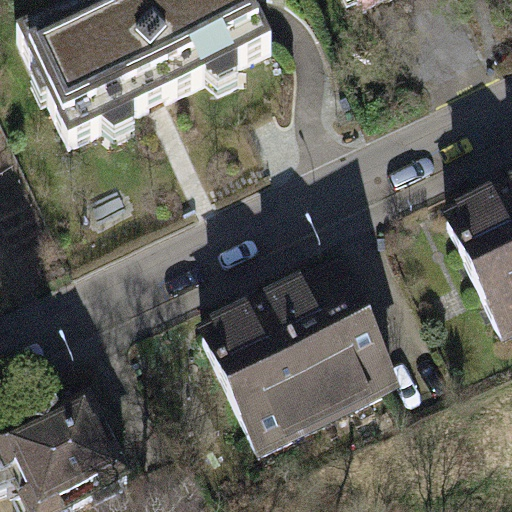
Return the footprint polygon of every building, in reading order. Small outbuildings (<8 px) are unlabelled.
[(47,109),(69,155),(272,58),(250,13),(256,10),(251,0),(112,0),(17,46),(37,88),(31,91),(41,112),(47,109)] [(355,0),(363,14),(392,0),(355,0)] [(511,337),(511,197),(447,228),(502,342),(511,337)] [(338,280),(202,344),(257,459),(393,395),(338,280)] [(0,500),(19,494),(27,511),(74,511),(127,487),(88,406),(58,421),(55,415),(26,429),(29,435),(1,448),(0,445),(0,500)]
